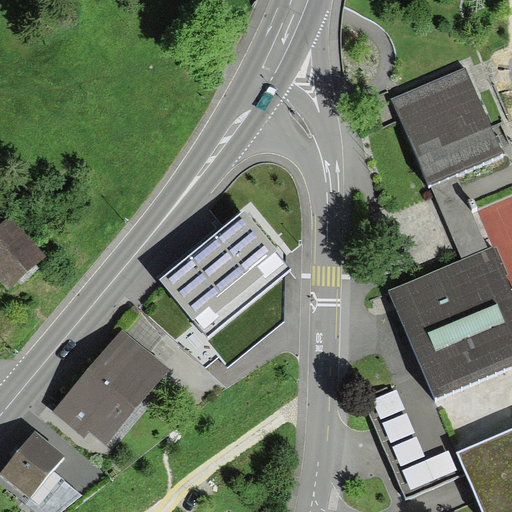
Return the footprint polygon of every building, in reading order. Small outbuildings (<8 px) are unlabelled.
[(467,71),(392,102),(429,190),(504,159),(467,71)] [(292,272),(246,214),(199,252),(161,283),(207,341),(292,272)] [(0,281),(10,293),(46,261),(10,220),(0,228),(0,281)] [(389,295),(436,406),(511,373),(511,294),(494,249),(389,295)] [(171,370),(123,330),(111,344),(52,413),(84,440),(89,434),(106,448),(171,370)] [(66,457),(36,432),(17,454),(0,473),(0,474),(30,500),(55,471),(66,457)] [(511,511),(511,435),(458,459),(480,511),(511,511)] [(61,511),(82,496),(55,471),(30,500),(26,504),(35,511),(61,511)]
